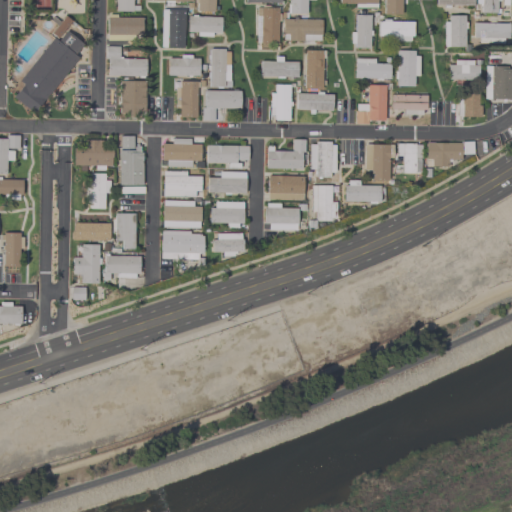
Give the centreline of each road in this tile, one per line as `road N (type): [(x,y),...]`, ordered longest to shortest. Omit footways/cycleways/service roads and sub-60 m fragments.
road 1 (secondary): [(511,159),(389,231),(0,364)]
road 2 (secondary): [(0,384),(323,276),(511,183)]
road 3 (residential): [(0,126),(478,134),(510,119)]
road 4 (residential): [(44,149),(44,370)]
road 5 (residential): [(60,364),(62,159)]
road 6 (residential): [(151,279),(154,131)]
road 7 (residential): [(95,129),(97,0)]
